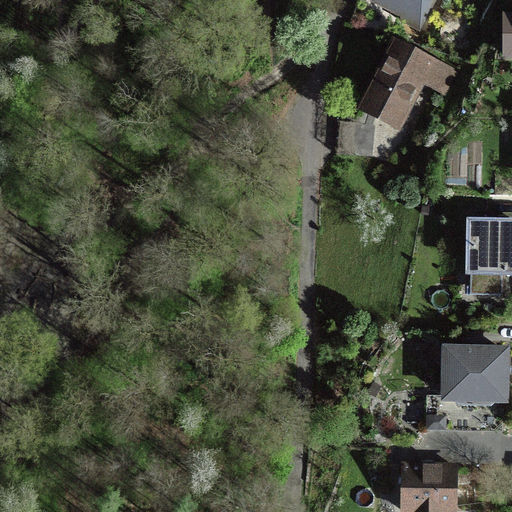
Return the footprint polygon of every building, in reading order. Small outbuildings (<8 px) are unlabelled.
[(436,0),(366,0),(419,30),(436,0)] [(511,13),(499,13),(499,52),(511,52),(511,13)] [(452,76),(399,48),(365,114),(402,133),(426,88),(441,96),(452,76)] [(511,218),(467,219),(467,294),(496,294),(495,274),(511,273),(511,218)] [(504,400),(505,349),(444,347),(443,399),(504,400)] [(461,511),(462,474),(412,473),(411,511),(461,511)]
